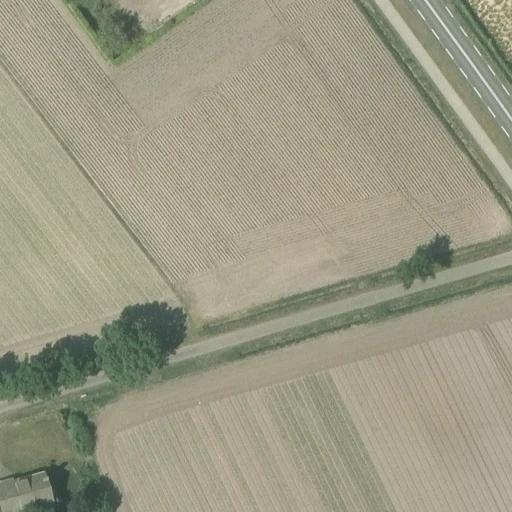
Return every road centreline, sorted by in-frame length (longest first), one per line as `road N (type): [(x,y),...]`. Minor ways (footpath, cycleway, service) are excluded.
road 1 (unclassified): [(0,407),(511,259)]
road 2 (primary): [(511,127),(421,0)]
